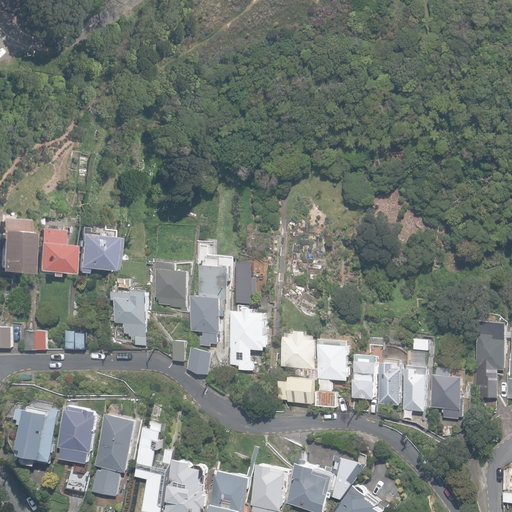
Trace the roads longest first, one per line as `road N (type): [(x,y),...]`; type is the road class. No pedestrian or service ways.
road 1 (residential): [(0,369),(150,363),(254,424),(341,420),(401,446),(457,511)]
road 2 (unclassified): [(125,0),(71,33),(20,30),(8,16)]
